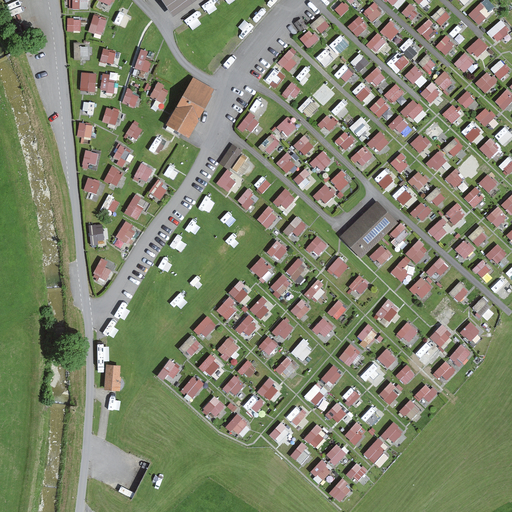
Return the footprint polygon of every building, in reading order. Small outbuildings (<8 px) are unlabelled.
[(164,0),(177,18),(204,0),(164,0)] [(346,0),(341,0),(336,5),(343,11),(350,4),(346,0)] [(410,0),(405,9),(415,15),(421,6),(411,0),(410,0)] [(494,0),(480,0),(470,10),(481,20),(498,3),(494,0)] [(442,21),(453,12),(444,2),(433,12),(442,21)] [(120,8),(118,19),(129,22),(131,11),(120,8)] [(95,10),(91,26),(105,30),(110,14),(95,10)] [(322,30),(333,21),(324,10),(313,20),(322,30)] [(360,33),(371,22),(361,11),(349,22),(360,33)] [(69,13),(70,27),(83,27),(82,13),(69,13)] [(419,23),(427,35),(441,26),(433,14),(419,23)] [(490,26),(499,38),(511,27),(511,24),(504,14),(490,26)] [(382,27),(393,36),(403,24),(392,15),(382,27)] [(294,23),(300,31),(307,26),(301,18),(294,23)] [(312,25),(302,33),(310,44),(321,35),(312,25)] [(377,49),(389,38),(380,28),(368,40),(377,49)] [(448,51),(458,39),(447,30),(438,42),(448,51)] [(77,39),(77,55),(91,55),(90,38),(77,39)] [(105,44),(103,57),(116,59),(118,46),(105,44)] [(140,44),(138,64),(154,65),(156,45),(140,44)] [(280,54),(286,66),(301,59),(295,46),(280,54)] [(398,66),(409,56),(399,46),(388,56),(398,66)] [(330,48),(321,55),(327,61),(335,54),(330,48)] [(456,58),(467,68),(477,57),(466,48),(456,58)] [(353,59),(363,67),(371,58),(361,49),(353,59)] [(420,57),(429,68),(438,61),(429,50),(420,57)] [(265,75),(276,83),(287,67),(276,59),(265,75)] [(408,69),(418,81),(427,73),(418,61),(408,69)] [(379,63),(367,73),(377,83),(388,72),(379,63)] [(97,88),(101,69),(84,66),(81,85),(97,88)] [(446,66),(436,76),(446,86),(457,76),(446,66)] [(118,89),(118,69),(103,69),(103,88),(118,89)] [(313,88),(325,96),(333,84),(321,76),(313,88)] [(165,99),(172,84),(159,77),(152,92),(165,99)] [(292,78),(286,89),(297,95),(303,84),(292,78)] [(368,101),(377,91),(363,78),(354,88),(368,101)] [(433,99),(444,87),(433,78),(422,90),(433,99)] [(218,94),(195,82),(171,127),(194,139),(218,94)] [(511,86),(509,84),(497,97),(506,106),(511,99),(511,86)] [(138,103),(142,89),(128,85),(124,99),(138,103)] [(313,111),(322,102),(312,93),(303,101),(313,111)] [(372,105),(382,113),(392,101),(382,93),(372,105)] [(336,107),(345,113),(351,104),(342,98),(336,107)] [(104,117),(117,122),(122,106),(109,102),(104,117)] [(251,108),(240,121),(252,130),(262,116),(251,108)] [(331,110),(321,119),(329,128),(339,119),(331,110)] [(400,132),(412,123),(402,110),(390,119),(400,132)] [(279,121),(289,132),(299,122),(289,112),(279,121)] [(360,131),(370,125),(364,114),(353,121),(360,131)] [(463,126),(471,136),(482,126),(473,116),(463,126)] [(79,132),(93,134),(96,120),(82,117),(79,132)] [(128,130),(138,136),(146,123),(135,117),(128,130)] [(347,147),(357,136),(347,126),(337,137),(347,147)] [(154,149),(169,154),(176,134),(161,129),(154,149)] [(271,150),(283,138),(273,129),(261,141),(271,150)] [(307,129),(296,140),(306,151),(317,140),(307,129)] [(492,133),(481,144),(492,154),(502,143),(492,133)] [(128,162),(134,144),(120,139),(114,157),(128,162)] [(352,154),(362,165),(376,152),(365,141),(352,154)] [(98,163),(101,148),(88,145),(84,159),(98,163)] [(232,145),(220,163),(228,168),(240,151),(232,145)] [(322,167),(334,156),(324,146),(313,157),(322,167)] [(435,166),(450,158),(444,147),(429,154),(435,166)] [(285,167),(298,161),(292,148),(279,154),(285,167)] [(461,163),(471,172),(481,161),(471,151),(461,163)] [(511,153),(510,152),(501,162),(511,170),(511,169),(511,153)] [(147,180),(156,165),(144,158),(135,173),(147,180)] [(107,178),(121,181),(125,165),(111,162),(107,178)] [(296,174),(308,188),(320,178),(308,164),(296,174)] [(456,164),(447,175),(457,183),(466,172),(456,164)] [(344,190),(355,181),(342,167),(332,176),(344,190)] [(481,179),(491,188),(500,178),(490,169),(481,179)] [(256,180),(265,188),(273,179),(264,171),(256,180)] [(86,185),(99,189),(103,177),(89,172),(86,185)] [(151,189),(164,195),(171,181),(158,175),(151,189)] [(325,200),(338,191),(328,179),(316,189),(325,200)] [(397,189),(407,199),(416,190),(406,180),(397,189)] [(466,193),(476,204),(487,193),(477,182),(466,193)] [(249,205),(260,194),(250,184),(239,195),(249,205)] [(127,210),(141,216),(150,196),(135,190),(127,210)] [(104,205),(116,210),(122,196),(109,191),(104,205)] [(423,197),(413,209),(423,218),(433,206),(423,197)] [(259,215),(269,224),(280,210),(270,202),(259,215)] [(399,221),(379,202),(342,239),(362,258),(399,221)] [(191,214),(200,221),(207,210),(198,204),(191,214)] [(287,224),(298,234),(310,221),(298,211),(287,224)] [(95,240),(106,240),(106,220),(94,220),(95,240)] [(183,223),(177,237),(188,241),(194,228),(183,223)] [(318,255),(331,241),(320,230),(307,244),(318,255)] [(270,245),(281,255),(290,245),(279,235),(270,245)] [(407,249),(419,259),(431,245),(420,235),(407,249)] [(373,250),(382,260),(393,251),(384,240),(373,250)] [(404,277),(417,260),(406,251),(392,268),(404,277)] [(264,274),(274,262),(263,252),(252,263),(264,274)] [(104,253),(93,273),(107,280),(118,260),(104,253)] [(475,264),(484,274),(493,265),(484,255),(475,264)] [(283,291),(295,279),(285,269),(273,281),(283,291)] [(360,270),(350,284),(362,292),(372,278),(360,270)] [(423,272),(412,283),(427,299),(438,288),(423,272)] [(502,292),(511,282),(511,280),(504,272),(492,282),(502,292)] [(241,276),(230,287),(241,298),(252,287),(241,276)] [(461,277),(451,288),(462,297),(472,286),(461,277)] [(230,315),(242,301),(231,291),(218,306),(230,315)] [(177,311),(187,301),(179,293),(169,302),(177,311)] [(485,317),(496,311),(486,293),(475,300),(485,317)] [(262,315),(273,304),(262,294),(252,304),(262,315)] [(376,309),(387,320),(401,306),(390,295),(376,309)] [(442,316),(454,304),(445,295),(434,306),(442,316)] [(339,316),(350,305),(341,296),(330,307),(339,316)] [(197,324),(209,333),(219,318),(207,310),(197,324)] [(239,322),(250,332),(260,321),(249,311),(239,322)] [(316,322),(325,332),(336,322),(326,312),(316,322)] [(470,336),(482,328),(474,316),(462,325),(470,336)] [(399,328),(411,338),(420,327),(409,317),(399,328)] [(443,342),(455,330),(444,319),(432,332),(443,342)] [(193,330),(181,344),(192,354),(204,340),(193,330)] [(231,354),(242,342),(230,332),(220,344),(231,354)] [(306,334),(294,346),(303,356),(316,344),(306,334)] [(430,336),(416,350),(427,361),(441,347),(430,336)] [(352,361),(363,346),(352,338),(341,353),(352,361)] [(462,362),(475,349),(464,338),(451,352),(462,362)] [(388,363),(399,354),(390,343),(379,352),(388,363)] [(203,360),(213,370),(225,357),(214,347),(203,360)] [(277,363),(287,375),(300,364),(290,352),(277,363)] [(160,371),(174,378),(182,363),(169,355),(160,371)] [(436,369),(447,378),(458,365),(448,356),(436,369)] [(373,358),(364,371),(376,380),(385,367),(373,358)] [(398,371),(408,381),(419,370),(408,360),(398,371)] [(124,365),(109,364),(106,389),(122,391),(124,365)] [(381,389),(392,400),(404,388),(393,377),(381,389)] [(307,392),(318,401),(328,387),(317,378),(307,392)] [(429,379),(417,389),(428,400),(439,389),(429,379)] [(349,398),(358,402),(362,389),(353,386),(349,398)] [(247,399),(258,408),(267,399),(256,389),(247,399)] [(215,413),(227,401),(217,391),(205,402),(215,413)] [(402,405),(412,415),(423,405),(413,394),(402,405)] [(328,409),(339,419),(350,407),(339,397),(328,409)] [(299,401),(289,412),(299,421),(309,409),(299,401)] [(373,421),(381,412),(375,407),(367,416),(373,421)] [(240,408),(228,420),(238,431),(250,419),(240,408)] [(272,428),(284,438),(294,426),(283,416),(272,428)] [(356,440),(369,427),(359,417),(346,430),(356,440)] [(376,432),(367,453),(379,458),(385,445),(381,443),(385,436),(376,432)] [(304,438),(293,450),(303,459),(314,447),(304,438)] [(340,439),(328,449),(337,460),(349,451),(340,439)] [(321,478),(334,467),(324,455),(311,466),(321,478)] [(344,473),(331,488),(342,497),(355,483),(344,473)]
